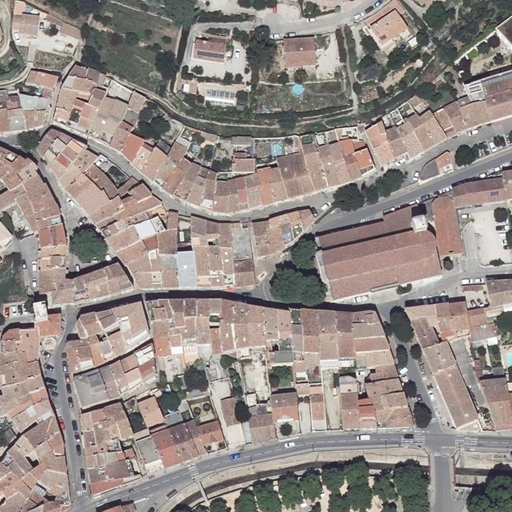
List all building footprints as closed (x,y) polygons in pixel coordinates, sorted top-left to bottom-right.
[(23,15),(26,2),(16,0),(14,15),(12,29),(20,31),(20,35),(36,37),(39,18),(23,15)] [(404,10),(396,0),(391,0),(389,3),(375,13),(364,20),(367,25),(379,17),(393,8),(398,15),(404,10)] [(407,29),(395,12),(370,29),(382,46),(391,40),(407,29)] [(73,26),(66,23),(62,22),(62,21),(49,14),(46,20),(62,29),(61,34),(69,37),(73,26)] [(104,24),(99,22),(99,21),(94,19),(91,26),(101,31),(101,29),(106,31),(107,28),(103,26),(104,24)] [(83,31),(78,29),(78,28),(73,26),(69,37),(80,40),(83,31)] [(284,50),(285,68),(303,67),(316,66),(315,48),(306,49),(301,49),(301,46),(300,38),(286,40),(286,50),(284,50)] [(226,45),(196,40),(193,60),(223,64),(226,45)] [(432,45),(430,42),(426,45),(422,49),(425,52),(432,45)] [(423,64),(418,59),(414,63),(419,68),(423,64)] [(88,71),(77,68),(70,78),(88,85),(80,101),(99,112),(104,100),(105,96),(95,92),(97,87),(101,88),(106,78),(89,71),(88,71)] [(57,78),(32,73),(27,85),(26,87),(45,89),(52,91),(57,78)] [(88,85),(70,78),(63,91),(75,99),(80,101),(88,85)] [(124,87),(113,81),(111,87),(121,92),(124,87)] [(134,92),(124,87),(121,92),(132,97),(134,92)] [(52,91),(45,89),(43,101),(50,102),(52,91)] [(511,89),(482,97),(484,105),(490,123),(511,117),(511,89)] [(20,90),(4,92),(12,134),(26,132),(23,109),(21,97),(20,90)] [(75,99),(63,91),(54,124),(67,130),(75,99)] [(4,92),(0,92),(0,135),(12,134),(4,92)] [(144,97),(134,92),(132,97),(128,107),(121,124),(132,128),(133,125),(132,125),(144,97)] [(34,100),(21,97),(23,109),(47,114),(50,102),(43,101),(34,99),(34,100)] [(80,101),(75,99),(67,130),(88,138),(99,112),(80,101)] [(477,99),(467,101),(469,108),(471,107),(479,105),(477,99)] [(116,103),(104,100),(99,112),(88,138),(99,143),(116,103)] [(418,100),(410,106),(433,146),(445,139),(430,117),(428,114),(427,111),(426,112),(418,100)] [(407,101),(395,108),(403,121),(406,121),(421,153),(433,146),(410,106),(407,101)] [(467,101),(457,104),(459,111),(469,108),(467,101)] [(128,107),(116,103),(99,143),(110,148),(121,124),(128,107)] [(457,104),(443,111),(456,136),(466,131),(459,111),(457,104)] [(479,105),(471,107),(477,127),(490,123),(484,105),(479,105)] [(469,108),(459,111),(466,131),(477,127),(471,107),(469,108)] [(395,108),(388,114),(405,154),(408,160),(421,153),(406,121),(403,121),(395,108)] [(47,114),(23,109),(26,132),(44,127),(47,114)] [(443,111),(430,117),(445,139),(456,136),(443,111)] [(172,119),(166,113),(160,123),(168,126),(169,124),(172,119)] [(388,114),(377,120),(380,123),(393,160),(402,156),(405,154),(388,114)] [(183,124),(172,119),(169,124),(180,129),(183,124)] [(369,130),(364,133),(380,168),(394,161),(393,160),(380,123),(377,120),(371,124),(372,125),(368,127),(369,130)] [(132,128),(121,124),(110,148),(122,155),(130,134),(132,128)] [(205,133),(198,131),(195,136),(203,139),(205,133)] [(62,136),(51,132),(38,148),(44,160),(46,160),(62,136)] [(358,132),(333,134),(338,148),(352,147),(360,146),(358,132)] [(217,137),(205,133),(203,139),(215,143),(217,137)] [(145,140),(130,134),(122,155),(133,166),(143,145),(145,140)] [(73,141),(62,136),(46,160),(51,168),(62,156),(73,141)] [(250,140),(237,139),(237,147),(250,147),(250,140)] [(310,139),(298,141),(301,152),(303,157),(314,192),(326,190),(315,154),(310,139)] [(156,149),(145,140),(143,145),(153,155),(156,149)] [(88,148),(73,141),(62,156),(73,166),(85,153),(88,148)] [(172,149),(160,141),(158,145),(162,148),(160,151),(168,156),(172,149)] [(186,151),(175,144),(172,149),(168,156),(154,184),(163,192),(182,160),(186,151)] [(153,155),(143,145),(133,166),(143,175),(153,155)] [(360,146),(352,147),(355,157),(367,156),(364,146),(360,146)] [(352,147),(338,148),(338,150),(342,163),(348,183),(361,179),(355,157),(352,147)] [(160,151),(156,149),(153,155),(143,175),(154,184),(168,156),(160,151)] [(0,150),(0,164),(10,169),(19,160),(16,157),(0,150)] [(338,150),(329,152),(332,166),(342,163),(338,150)] [(328,151),(315,154),(326,190),(337,187),(332,166),(329,152),(328,151)] [(445,153),(434,160),(438,176),(453,170),(449,154),(447,152),(445,153)] [(97,159),(85,153),(73,166),(72,168),(82,176),(92,165),(97,159)] [(73,166),(62,156),(51,168),(60,182),(72,168),(73,166)] [(367,156),(355,157),(361,179),(374,172),(367,156)] [(303,157),(286,160),(299,198),(315,193),(314,192),(303,157)] [(19,160),(10,169),(14,173),(17,176),(32,165),(28,162),(26,164),(19,160)] [(189,166),(182,160),(163,192),(173,198),(189,166)] [(286,160),(276,162),(278,169),(288,201),(299,198),(286,160)] [(434,160),(424,167),(417,185),(438,176),(434,160)] [(250,163),(237,163),(238,174),(244,174),(255,173),(254,167),(254,163),(250,163)] [(342,163),(332,166),(337,187),(348,183),(342,163)] [(10,169),(0,164),(0,178),(2,181),(14,173),(10,169)] [(32,165),(17,176),(23,186),(39,178),(36,174),(39,171),(32,165)] [(115,189),(92,165),(82,176),(68,193),(91,219),(123,199),(131,193),(124,187),(117,192),(115,189)] [(194,167),(190,165),(189,166),(173,198),(186,204),(200,171),(194,167)] [(82,176),(72,168),(60,182),(68,193),(82,176)] [(278,169),(269,170),(269,171),(274,205),(288,201),(278,169)] [(207,173),(200,171),(186,204),(198,209),(207,173)] [(269,171),(257,173),(257,175),(262,208),(274,205),(269,171)] [(501,172),(466,185),(502,181),(501,175),(501,172)] [(511,172),(501,175),(502,181),(505,202),(511,201),(511,172)] [(14,173),(2,181),(10,192),(23,186),(17,176),(14,173)] [(215,178),(207,173),(206,181),(214,185),(215,178)] [(257,175),(245,180),(249,212),(262,208),(257,175)] [(39,178),(23,186),(29,195),(44,187),(39,178)] [(142,186),(131,179),(124,187),(131,193),(142,186)] [(245,180),(225,187),(225,189),(225,216),(249,212),(245,180)] [(214,185),(206,181),(198,209),(211,214),(214,185)] [(466,185),(451,192),(453,202),(454,209),(458,209),(505,202),(502,181),(466,185)] [(225,189),(214,185),(211,214),(225,216),(225,189)] [(23,186),(10,192),(17,201),(29,195),(23,186)] [(29,195),(17,201),(18,203),(22,208),(32,203),(51,195),(46,186),(44,187),(29,195)] [(142,186),(131,193),(134,198),(126,203),(130,209),(135,217),(152,210),(161,206),(151,198),(142,186)] [(10,192),(0,200),(0,212),(18,203),(17,201),(10,192)] [(451,192),(426,202),(427,217),(433,216),(432,205),(437,200),(441,199),(444,199),(448,200),(453,202),(451,192)] [(51,195),(32,203),(36,214),(57,208),(51,195)] [(126,203),(123,199),(91,219),(96,227),(130,209),(126,203)] [(437,200),(432,205),(433,216),(439,258),(460,256),(457,229),(454,209),(453,202),(448,200),(444,199),(441,199),(437,200)] [(18,203),(0,212),(0,214),(19,241),(35,235),(22,208),(18,203)] [(32,203),(22,208),(35,235),(39,233),(38,224),(36,214),(32,203)] [(416,205),(382,218),(385,224),(408,219),(413,236),(419,235),(423,235),(425,235),(422,222),(416,205)] [(57,208),(36,214),(38,224),(60,217),(57,208)] [(135,217),(130,209),(96,227),(101,233),(121,225),(135,217)] [(135,217),(121,225),(124,232),(134,227),(134,229),(158,218),(152,210),(135,217)] [(308,212),(298,214),(304,233),(314,222),(308,212)] [(298,214),(286,217),(289,226),(294,244),(304,233),(298,214)] [(178,217),(169,215),(168,231),(178,231),(178,217)] [(60,217),(38,224),(39,233),(63,227),(60,217)] [(286,217),(269,222),(271,231),(277,229),(289,226),(286,217)] [(158,218),(134,229),(141,243),(160,235),(168,231),(158,218)] [(206,223),(191,219),(194,254),(197,289),(212,289),(206,223)] [(319,240),(316,241),(316,243),(317,243),(320,256),(316,257),(318,261),(320,260),(320,263),(318,264),(318,266),(321,265),(323,278),(322,279),(322,282),(324,281),(325,284),(323,285),(324,288),(327,287),(330,300),(329,301),(330,303),(334,303),(334,302),(371,293),(371,294),(377,293),(377,292),(392,289),(392,290),(398,288),(398,287),(413,283),(414,285),(424,284),(423,281),(419,265),(430,260),(433,256),(434,249),(434,246),(432,243),(430,239),(428,236),(425,235),(423,235),(419,235),(413,236),(408,219),(385,224),(319,240)] [(269,222),(265,226),(270,257),(277,252),(283,249),(277,229),(271,231),(269,222)] [(216,226),(206,223),(212,289),(223,289),(216,226)] [(0,224),(0,247),(2,249),(12,240),(0,224)] [(238,224),(229,226),(230,235),(239,233),(238,224)] [(124,232),(121,225),(101,233),(107,241),(124,232)] [(216,226),(223,289),(235,288),(233,264),(230,235),(229,226),(216,226)] [(265,226),(251,226),(256,259),(270,257),(265,226)] [(289,226),(277,229),(283,249),(294,244),(289,226)] [(63,227),(39,233),(42,251),(67,247),(63,227)] [(134,229),(134,227),(124,232),(107,241),(117,255),(141,243),(134,229)] [(178,231),(168,231),(166,247),(178,247),(178,231)] [(511,245),(510,232),(502,233),(507,266),(511,265),(511,245)] [(160,235),(141,243),(150,258),(161,254),(161,247),(160,235)] [(150,258),(141,243),(117,255),(126,266),(127,266),(150,258)] [(67,247),(42,251),(43,260),(67,259),(67,247)] [(178,247),(166,247),(166,253),(166,258),(179,259),(178,255),(178,247)] [(430,260),(419,265),(423,281),(440,277),(439,273),(434,249),(433,256),(430,260)] [(161,254),(150,258),(151,290),(162,289),(161,258),(161,254)] [(194,254),(178,255),(179,259),(179,289),(197,289),(194,254)] [(151,290),(150,258),(127,266),(141,290),(151,290)] [(179,259),(166,258),(163,289),(179,289),(179,259)] [(67,259),(43,260),(43,270),(40,271),(54,271),(66,271),(67,259)] [(253,263),(233,264),(235,288),(254,287),(255,285),(253,263)] [(119,267),(110,270),(121,294),(134,290),(119,267)] [(110,270),(104,272),(111,297),(121,294),(110,270)] [(54,271),(40,271),(42,296),(52,295),(56,294),(54,271)] [(66,271),(54,271),(56,294),(52,295),(54,307),(66,306),(67,285),(66,281),(66,271)] [(104,272),(83,279),(90,302),(103,300),(111,297),(104,272)] [(83,279),(73,283),(74,306),(90,302),(83,279)] [(73,283),(66,281),(67,285),(66,306),(74,306),(73,283)] [(511,303),(508,284),(485,286),(489,310),(502,307),(511,305),(511,304),(511,303)] [(158,305),(147,304),(146,306),(151,324),(155,324),(155,314),(157,314),(158,305)] [(170,304),(158,305),(157,314),(155,314),(155,324),(157,343),(159,359),(166,358),(184,355),(184,347),(184,336),(172,337),(170,304)] [(184,304),(170,304),(172,337),(184,336),(184,347),(200,346),(198,325),(192,326),(192,322),(186,321),(184,304)] [(196,304),(184,304),(186,321),(192,322),(192,326),(198,325),(196,304)] [(208,304),(196,304),(201,347),(212,344),(211,324),(208,304)] [(221,304),(208,304),(211,324),(214,324),(222,323),(221,304)] [(234,306),(221,304),(222,323),(222,327),(225,354),(237,352),(238,352),(234,306)] [(463,305),(447,307),(454,335),(469,331),(469,330),(466,314),(464,305),(463,305)] [(511,307),(511,305),(502,307),(504,314),(511,312),(511,307)] [(247,308),(234,306),(238,352),(251,349),(247,308)] [(38,308),(35,309),(35,314),(35,322),(48,319),(47,312),(46,307),(42,308),(38,308)] [(127,307),(110,312),(123,340),(129,352),(140,345),(135,328),(147,324),(144,318),(133,321),(129,309),(127,307)] [(140,307),(129,309),(133,321),(144,318),(140,307)] [(447,307),(434,309),(441,328),(444,335),(447,344),(455,342),(454,335),(447,307)] [(263,311),(247,308),(251,349),(266,345),(266,343),(263,311)] [(434,309),(405,312),(410,323),(434,327),(441,328),(434,309)] [(484,310),(466,314),(469,330),(486,325),(486,323),(485,316),(485,314),(484,311),(484,310)] [(272,312),(263,311),(266,343),(272,343),(274,343),(272,312)] [(110,312),(95,316),(110,347),(123,340),(110,312)] [(301,313),(288,312),(289,315),(291,341),(294,366),(296,383),(308,381),(306,367),(306,364),(303,364),(301,313)] [(289,315),(277,313),(279,342),(291,341),(289,315)] [(317,315),(301,313),(303,364),(306,364),(306,367),(321,366),(317,315)] [(335,316),(317,315),(321,366),(321,369),(338,369),(335,316)] [(369,315),(351,318),(352,329),(378,327),(374,316),(369,315)] [(40,339),(45,339),(43,341),(43,344),(43,346),(46,349),(48,347),(46,345),(46,342),(54,341),(55,344),(52,347),(55,348),(57,346),(58,344),(58,341),(57,340),(54,337),(60,336),(60,316),(48,319),(35,322),(36,331),(40,339)] [(95,316),(82,319),(77,328),(81,342),(87,341),(95,368),(106,364),(98,350),(110,347),(95,316)] [(351,317),(335,316),(338,369),(339,372),(344,371),(354,371),(352,344),(352,329),(351,317)] [(434,327),(410,323),(422,352),(447,344),(444,335),(438,337),(434,327)] [(147,324),(135,328),(140,345),(150,338),(147,324)] [(214,324),(211,324),(212,344),(213,355),(225,354),(222,327),(215,327),(214,324)] [(494,324),(469,331),(469,338),(470,344),(474,343),(487,339),(496,336),(496,335),(494,326),(494,324)] [(378,327),(352,329),(352,344),(383,340),(378,327)] [(36,331),(22,332),(23,349),(15,348),(15,355),(16,367),(39,364),(39,359),(40,352),(40,339),(36,331)] [(469,331),(454,335),(455,342),(462,340),(464,339),(469,338),(469,331)] [(23,349),(22,332),(10,334),(4,339),(2,344),(2,356),(15,355),(15,348),(23,349)] [(496,336),(487,339),(488,345),(497,342),(496,336)] [(123,340),(110,347),(115,359),(129,352),(123,340)] [(383,340),(352,344),(354,371),(366,370),(364,355),(388,353),(383,340)] [(455,342),(447,344),(457,368),(460,376),(467,373),(473,370),(473,368),(464,343),(462,340),(455,342)] [(81,342),(77,343),(84,373),(95,368),(87,341),(81,342)] [(291,341),(279,342),(281,354),(282,367),(294,366),(291,341)] [(77,343),(69,344),(67,348),(72,376),(84,373),(77,343)] [(272,343),(266,343),(266,345),(268,370),(273,369),(273,367),(272,356),(275,355),(272,343)] [(447,344),(422,352),(433,377),(457,368),(447,344)] [(239,359),(239,362),(252,444),(275,440),(273,424),(271,399),(269,388),(269,386),(266,386),(268,370),(266,345),(251,349),(252,356),(239,359)] [(200,346),(184,347),(184,355),(185,361),(204,360),(200,346)] [(110,347),(98,350),(106,364),(115,359),(110,347)] [(152,347),(135,357),(138,366),(155,359),(152,347)] [(251,349),(238,352),(237,352),(239,359),(252,356),(251,349)] [(237,352),(225,354),(227,364),(239,362),(239,359),(237,352)] [(388,353),(364,355),(366,370),(375,368),(393,366),(388,353)] [(213,355),(211,355),(212,366),(227,364),(225,354),(213,355)] [(275,355),(272,356),(273,367),(282,367),(281,354),(275,355)] [(15,355),(2,356),(2,369),(16,367),(15,355)] [(135,357),(120,365),(123,375),(139,371),(138,366),(135,357)] [(166,358),(159,359),(162,371),(167,370),(166,358)] [(155,359),(138,366),(139,371),(143,385),(157,377),(155,359)] [(16,367),(2,369),(2,390),(41,377),(39,364),(16,367)] [(212,366),(209,367),(212,382),(231,378),(227,364),(212,366)] [(120,365),(111,370),(116,385),(121,399),(130,394),(123,375),(120,365)] [(393,366),(375,368),(376,375),(395,373),(393,366)] [(489,370),(491,382),(504,381),(502,367),(489,370)] [(457,368),(433,377),(456,431),(478,422),(460,376),(457,368)] [(111,370),(98,374),(104,389),(116,385),(111,370)] [(473,370),(467,373),(476,398),(483,396),(479,384),(473,370)] [(479,370),(473,370),(479,384),(483,384),(479,370)] [(139,371),(123,375),(130,394),(143,385),(139,371)] [(376,375),(369,376),(364,384),(364,386),(398,381),(395,373),(376,375)] [(98,374),(74,382),(83,410),(118,400),(121,399),(116,385),(104,389),(98,374)] [(41,377),(2,390),(4,397),(9,394),(19,407),(46,390),(41,377)] [(346,380),(339,381),(342,431),(359,430),(357,404),(357,399),(356,383),(346,380)] [(398,381),(364,386),(367,397),(368,402),(402,396),(398,381)] [(483,384),(479,384),(483,396),(495,428),(496,428),(511,426),(507,396),(506,392),(505,384),(504,381),(483,384)] [(159,388),(152,391),(154,398),(161,394),(159,388)] [(19,407),(8,414),(12,421),(49,402),(46,390),(19,407)] [(4,397),(0,399),(0,408),(5,416),(8,414),(19,407),(9,394),(4,397)] [(276,398),(271,399),(273,424),(298,422),(297,396),(276,398)] [(323,396),(309,397),(312,420),(324,419),(323,396)] [(402,396),(368,402),(372,415),(407,409),(402,396)] [(236,398),(222,401),(228,427),(242,423),(236,398)] [(192,399),(186,401),(194,422),(196,426),(197,426),(199,427),(199,428),(203,427),(192,399)] [(142,405),(139,406),(148,430),(133,435),(134,438),(149,476),(182,464),(168,433),(153,400),(142,405)] [(49,402),(12,421),(22,433),(35,423),(52,412),(49,402)] [(124,404),(121,406),(127,421),(133,419),(135,418),(127,402),(124,404)] [(368,402),(357,404),(359,430),(377,429),(372,415),(368,402)] [(121,406),(104,411),(113,426),(122,441),(134,438),(133,435),(130,428),(127,421),(121,406)] [(407,409),(372,415),(377,429),(411,428),(410,418),(407,409)] [(104,411),(81,417),(84,435),(113,426),(104,411)] [(52,412),(35,423),(37,425),(39,428),(54,418),(53,415),(52,412)] [(170,425),(183,422),(181,412),(167,415),(170,425)] [(4,417),(0,419),(0,431),(3,436),(9,443),(16,437),(4,417)] [(39,428),(24,438),(36,452),(60,435),(54,418),(39,428)] [(194,422),(185,426),(199,458),(208,455),(204,446),(197,429),(196,426),(194,422)] [(478,422),(456,431),(482,432),(478,422)] [(199,428),(197,429),(204,446),(224,441),(219,423),(203,427),(199,428)] [(113,426),(84,435),(86,452),(119,442),(122,441),(113,426)] [(185,426),(168,433),(182,464),(199,458),(185,426)] [(36,452),(35,452),(40,465),(65,460),(65,457),(64,447),(60,435),(36,452)] [(3,436),(1,438),(4,445),(6,447),(9,443),(3,436)] [(24,438),(16,447),(26,459),(35,452),(36,452),(24,438)] [(119,442),(86,452),(86,459),(104,457),(106,468),(135,460),(131,450),(121,453),(119,442)] [(16,447),(9,455),(29,477),(32,475),(35,470),(26,459),(16,447)] [(9,455),(2,465),(3,466),(14,475),(22,481),(25,483),(29,477),(9,455)] [(104,457),(86,459),(88,473),(106,468),(104,457)] [(35,470),(32,475),(37,483),(46,473),(67,476),(65,460),(40,465),(35,470)] [(106,468),(88,473),(91,486),(141,475),(135,460),(106,468)] [(0,468),(0,481),(14,475),(3,466),(0,468)] [(46,473),(37,483),(51,492),(52,487),(61,490),(69,494),(67,476),(46,473)] [(0,497),(2,497),(7,493),(22,481),(14,475),(0,481),(0,497)] [(29,477),(25,483),(27,485),(33,490),(35,487),(37,483),(32,475),(29,477)] [(141,475),(91,486),(92,497),(142,479),(141,475)] [(399,477),(389,477),(388,488),(402,490),(403,478),(399,477)] [(22,481),(7,493),(7,497),(8,500),(27,485),(25,483),(22,481)] [(8,500),(0,509),(1,511),(23,511),(33,490),(27,485),(8,500)] [(45,494),(35,487),(33,490),(23,511),(31,511),(44,505),(48,503),(43,499),(45,494)] [(61,490),(52,487),(51,492),(50,494),(57,497),(56,503),(48,503),(44,505),(43,511),(60,511),(61,506),(61,490)] [(492,489),(478,487),(479,499),(490,499),(490,494),(493,494),(492,489)] [(69,494),(61,490),(61,506),(69,509),(70,503),(69,494)] [(167,497),(157,501),(159,506),(169,502),(167,497)]
